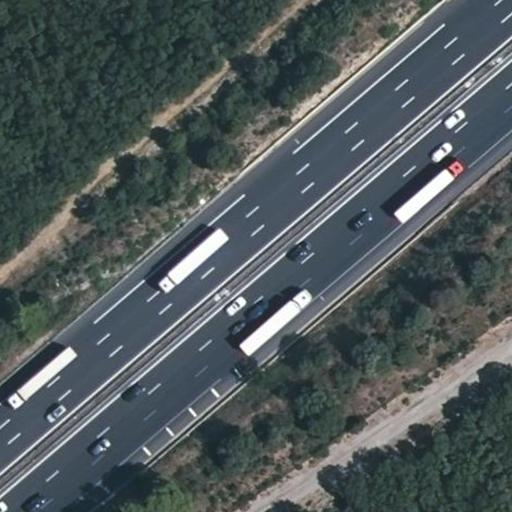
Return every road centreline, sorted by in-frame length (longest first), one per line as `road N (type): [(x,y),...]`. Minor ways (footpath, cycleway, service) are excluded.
road 1 (motorway): [(511,0),(0,435)]
road 2 (motorway): [(24,511),(511,96)]
road 3 (track): [(0,264),(296,0)]
road 4 (track): [(273,511),(511,349)]
